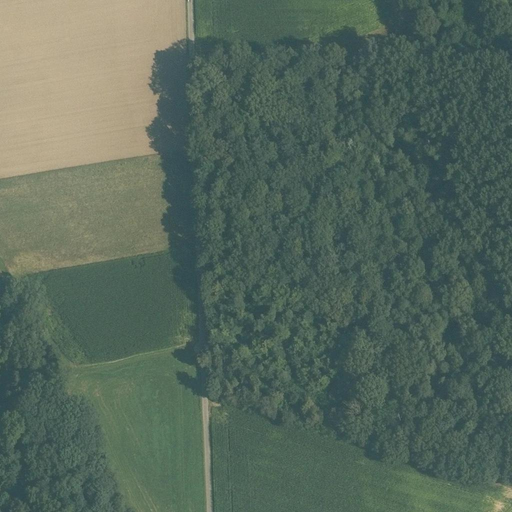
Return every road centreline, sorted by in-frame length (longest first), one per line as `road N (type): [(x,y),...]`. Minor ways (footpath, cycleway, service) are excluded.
road 1 (track): [(214,511),(191,0)]
road 2 (track): [(208,353),(78,372),(0,259)]
